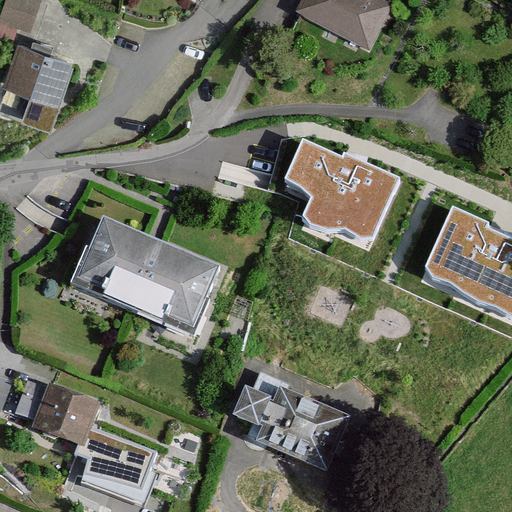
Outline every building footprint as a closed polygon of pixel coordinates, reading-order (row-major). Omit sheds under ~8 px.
[(35,29),(40,0),(5,0),(1,22),(35,29)] [(375,0),(301,0),(292,20),(367,57),(391,8),(375,0)] [(15,53),(3,93),(18,99),(11,124),(52,135),(70,69),(15,53)] [(343,157),(302,139),(284,179),(300,186),(310,197),(303,215),(310,223),(328,228),(344,229),(359,238),(373,239),(400,177),(345,152),(343,157)] [(488,222),(452,206),(425,266),(433,278),(450,283),(480,303),(497,307),(511,317),(511,316),(511,238),(486,226),(488,222)] [(82,254),(66,294),(191,345),(220,274),(102,226),(89,257),(82,254)] [(0,410),(3,411),(13,379),(0,374),(0,410)] [(47,382),(32,425),(81,442),(85,443),(90,431),(100,400),(47,382)] [(243,396),(231,426),(260,437),(255,451),(328,480),(350,424),(277,395),(272,408),(243,396)] [(156,454),(90,431),(85,443),(81,442),(77,455),(89,459),(80,485),(145,507),(155,475),(149,473),(156,454)]
